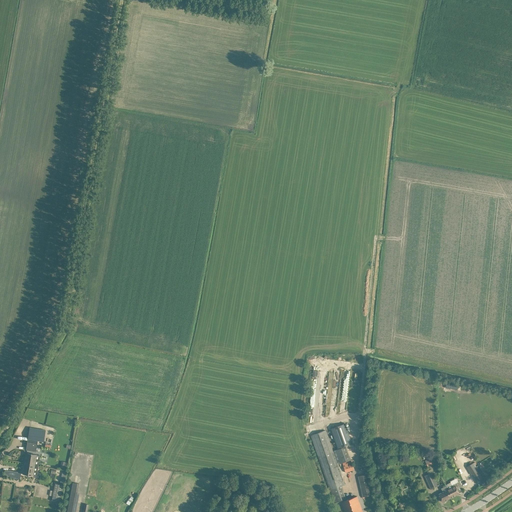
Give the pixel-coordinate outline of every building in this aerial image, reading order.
[(331,428),(338,448),(352,443),(345,423),(331,428)] [(30,428),(26,450),(36,451),(38,440),(44,441),(46,430),(30,428)] [(312,435),(328,482),(335,502),(346,499),(342,486),(345,485),(326,430),(312,435)] [(334,451),(339,464),(342,462),(350,459),(346,447),(334,451)] [(31,454),(26,453),(24,463),(34,465),(36,455),(32,454),(32,453),(31,453),(31,454)] [(433,463),(430,458),(424,460),(427,466),(429,465),(433,463)] [(346,472),(354,469),(351,459),(350,459),(342,462),(346,472)] [(474,462),(467,466),(468,468),(469,470),(472,474),(474,473),(479,481),(482,480),(482,479),(483,479),(483,478),(481,474),(480,474),(484,472),(479,464),(476,467),(475,465),(474,462)] [(34,465),(24,463),(23,474),(27,474),(27,475),(28,475),(33,475),(34,465)] [(20,479),(21,473),(5,471),(4,476),(20,479)] [(439,485),(433,472),(425,476),(431,489),(439,485)] [(358,476),(363,497),(373,494),(368,474),(358,476)] [(451,482),(446,484),(449,489),(450,492),(448,493),(450,498),(460,493),(459,493),(462,491),(460,487),(463,485),(461,480),(452,485),(451,482)] [(52,500),(59,502),(60,498),(63,485),(55,483),(52,500)] [(443,502),(450,498),(448,493),(450,492),(449,489),(439,494),(443,502)] [(71,492),(67,511),(75,511),(78,503),(79,497),(79,494),(77,493),(71,492)] [(342,501),(345,511),(362,511),(363,511),(357,496),(342,501)] [(413,498),(401,504),(403,509),(415,503),(413,498)]
